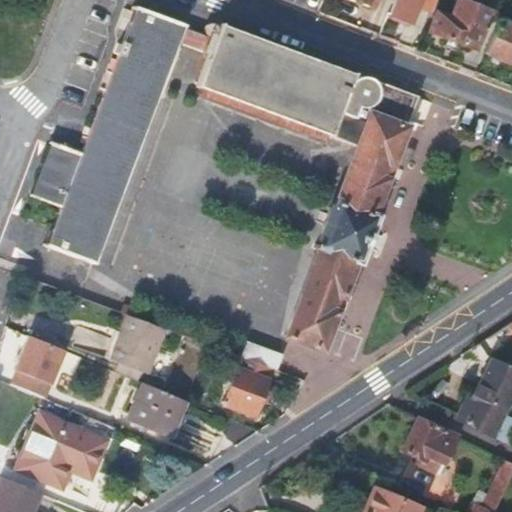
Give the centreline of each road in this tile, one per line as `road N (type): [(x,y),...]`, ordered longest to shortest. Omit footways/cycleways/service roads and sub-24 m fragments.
road 1 (tertiary): [(511,291),(178,511)]
road 2 (residential): [(226,0),(511,107)]
road 3 (residential): [(80,0),(0,183)]
